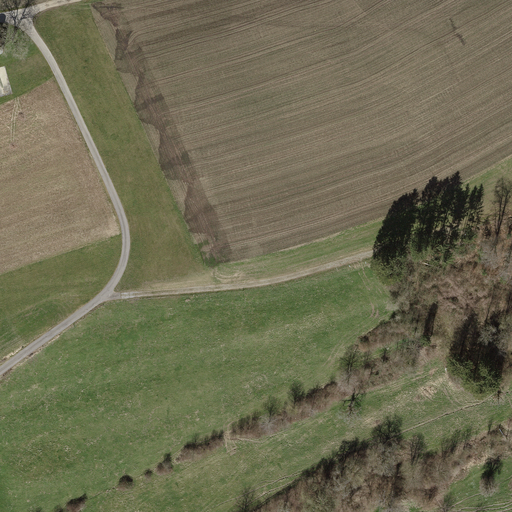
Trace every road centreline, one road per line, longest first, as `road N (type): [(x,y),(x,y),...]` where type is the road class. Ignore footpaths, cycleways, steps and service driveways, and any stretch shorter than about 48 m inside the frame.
road 1 (track): [(0,20),(18,21),(52,64),(122,216),(126,243),(103,298),(0,373)]
road 2 (track): [(103,298),(257,287),(438,231)]
